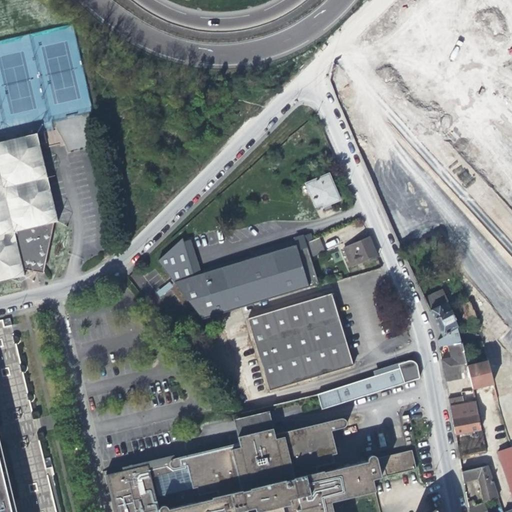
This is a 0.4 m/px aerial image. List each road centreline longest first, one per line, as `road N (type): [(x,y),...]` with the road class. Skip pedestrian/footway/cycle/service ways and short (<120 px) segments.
road 1 (residential): [(458,511),(424,336),(311,73)]
road 2 (residential): [(511,248),(376,101),(338,48)]
road 3 (unknown): [(42,511),(6,355)]
road 4 (secondary): [(220,48),(274,47),(339,0)]
road 5 (residential): [(208,144),(230,147),(311,73)]
